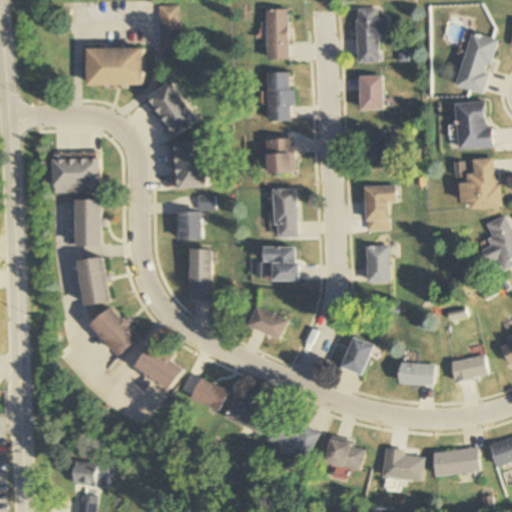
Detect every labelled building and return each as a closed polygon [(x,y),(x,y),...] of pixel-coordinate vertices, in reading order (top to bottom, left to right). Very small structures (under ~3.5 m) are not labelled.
[(180,52),(180,7),(160,7),(160,52),(180,52)] [(386,37),(386,19),(378,19),(378,10),(356,10),(357,65),(381,64),(380,37),(386,37)] [(290,61),(290,11),(269,11),(269,61),(290,61)] [(459,89),(486,95),(498,40),(471,34),(459,89)] [(145,87),(145,50),(90,50),(90,87),(145,87)] [(271,123),(295,122),(293,74),(270,74),(271,123)] [(383,76),(359,76),(359,113),(383,113),(383,76)] [(175,138),(199,121),(173,83),(149,100),(175,138)] [(458,104),(460,151),(492,149),(489,102),(458,104)] [(362,131),(362,167),(386,167),(386,131),(362,131)] [(295,177),(295,140),(270,140),(270,177),(295,177)] [(180,191),(208,189),(205,142),(178,144),(180,191)] [(474,160),(475,175),(468,175),(468,184),(461,184),(462,210),(501,207),(497,159),(474,160)] [(57,195),(103,195),(103,160),(57,160),(57,195)] [(364,187),(365,231),(388,231),(388,203),(396,203),(395,186),(364,187)] [(298,239),(298,191),(276,191),(276,240),(298,239)] [(79,249),(105,249),(105,202),(79,202),(79,249)] [(180,214),(180,242),(203,242),(203,214),(180,214)] [(486,225),(495,247),(483,251),(488,265),(500,260),(504,272),(511,269),(511,227),(508,217),(486,225)] [(390,284),(389,247),(366,247),(366,285),(390,284)] [(298,248),(265,248),(265,265),(274,265),(274,284),(298,284),(298,248)] [(191,301),(213,301),(213,251),(191,251),(191,301)] [(88,308),(114,304),(107,260),(81,263),(88,308)] [(141,338),(112,309),(93,328),(122,357),(141,338)] [(248,328),(279,342),(288,323),(258,309),(248,328)] [(511,367),(511,366),(511,337),(509,340),(511,344),(502,349),(511,367)] [(373,347),(352,339),(341,370),(362,377),(373,347)] [(184,371),(154,346),(139,364),(169,389),(184,371)] [(456,384),(490,378),(486,357),(453,363),(456,384)] [(401,387),(435,387),(435,366),(401,366),(401,387)] [(221,412),(231,391),(202,378),(193,398),(221,412)] [(266,435),(275,413),(236,397),(228,419),(266,435)] [(282,418),(273,442),(312,457),(321,433),(282,418)] [(364,471),(370,447),(334,439),(328,464),(364,471)] [(511,462),(511,439),(493,446),(499,467),(511,462)] [(426,481),(427,456),(407,455),(408,450),(388,449),(386,478),(426,481)] [(436,452),(438,475),(482,473),(481,449),(436,452)] [(75,486),(108,488),(109,464),(76,462),(75,486)]
